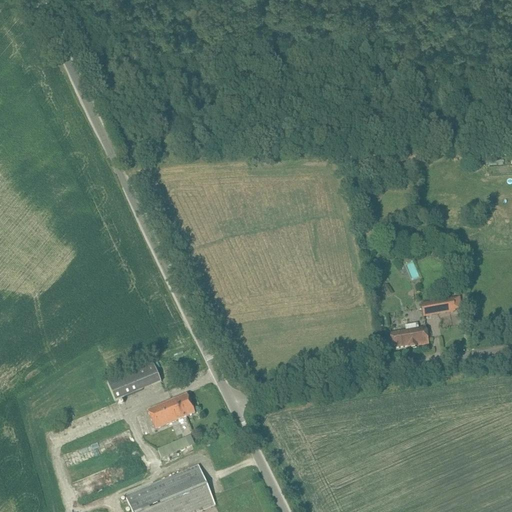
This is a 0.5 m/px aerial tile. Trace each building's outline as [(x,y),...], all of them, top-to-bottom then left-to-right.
[(455,309),(461,308),(459,297),(421,304),(423,317),(455,311),(455,309)] [(404,327),(405,331),(389,334),(392,349),(412,346),(412,348),(429,346),(426,328),(419,329),(418,324),(404,327)] [(108,381),(115,401),(162,384),(155,364),(108,381)] [(195,414),(187,395),(147,412),(155,430),(195,414)] [(185,438),(158,449),(162,459),(195,447),(186,424),(181,426),(185,438)] [(125,497),(131,511),(201,511),(216,506),(199,466),(125,497)]
